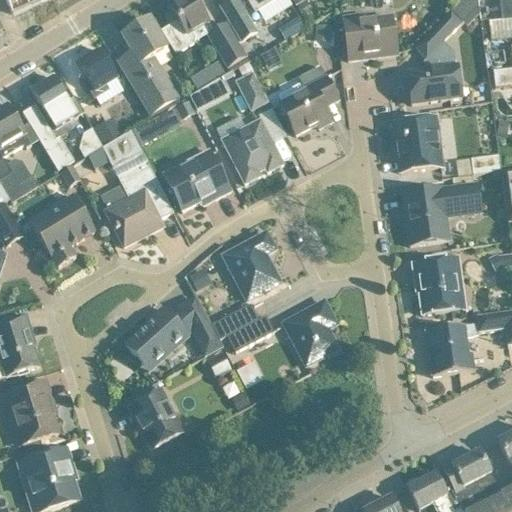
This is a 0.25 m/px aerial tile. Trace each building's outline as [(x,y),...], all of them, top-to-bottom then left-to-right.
[(5,0),(12,16),(47,0),(5,0)] [(178,23),(161,33),(171,50),(175,57),(193,46),(194,46),(194,45),(194,44),(192,39),(210,28),(208,26),(201,14),(192,0),(185,0),(170,10),(178,23)] [(221,10),(242,44),(258,35),(236,0),(221,10)] [(246,0),(256,13),(258,12),(265,23),(290,7),(285,0),(246,0)] [(437,72),(407,76),(411,108),(462,101),(457,69),(455,69),(453,55),(443,45),(477,10),(476,0),(464,0),(415,50),(426,62),(430,58),(436,63),(437,72)] [(511,0),(499,0),(501,22),(502,22),(511,21),(511,0)] [(363,18),(344,20),(342,20),(346,44),(349,64),(397,57),(395,37),(392,20),(391,20),(391,21),(365,25),(364,17),(363,17),(363,18)] [(287,25),(294,36),(303,30),(297,19),(287,25)] [(489,22),(481,23),(483,36),(490,35),(491,42),(504,41),(511,39),(511,21),(502,22),(489,23),(489,22)] [(123,72),(133,89),(150,118),(178,101),(153,60),(167,51),(150,22),(121,39),(136,64),(123,72)] [(213,33),(206,38),(226,70),(227,70),(230,75),(248,64),(225,26),(213,33)] [(315,27),(314,43),(328,44),(330,28),(315,27)] [(94,93),(90,95),(93,101),(109,92),(106,87),(116,81),(99,53),(78,66),(94,93)] [(299,81),(302,86),(280,97),(277,101),(280,107),(296,138),(329,121),(324,110),(338,103),(321,70),(299,81)] [(511,87),(511,71),(495,74),(497,89),(511,87)] [(236,85),(251,114),(267,105),(252,77),(236,85)] [(222,80),(190,100),(197,114),(231,97),(222,80)] [(56,133),(84,116),(74,101),(68,105),(53,81),(32,94),(56,133)] [(189,104),(175,112),(181,124),(195,116),(189,104)] [(0,186),(9,202),(11,205),(38,188),(32,179),(20,186),(4,160),(24,148),(26,151),(31,148),(7,109),(0,113),(0,186)] [(24,116),(59,173),(75,164),(60,139),(56,141),(36,109),(24,116)] [(171,113),(132,134),(140,149),(179,128),(171,113)] [(239,120),(216,132),(221,143),(235,170),(245,188),(248,186),(250,186),(257,183),(257,181),(271,174),(273,175),(279,171),(280,169),(284,167),(274,150),(260,123),(245,131),(239,120)] [(429,121),(393,126),(395,147),(399,146),(401,159),(398,160),(401,176),(441,170),(439,153),(434,154),(429,121)] [(498,122),(496,139),(506,140),(508,123),(498,122)] [(114,123),(96,134),(104,148),(122,136),(114,123)] [(132,133),(102,150),(113,170),(143,154),(140,149),(132,134),(132,133)] [(182,215),(201,205),(203,209),(215,203),(230,195),(209,153),(208,154),(190,163),(193,168),(167,182),(164,176),(163,177),(182,215)] [(471,162),(455,164),(457,180),(460,180),(501,174),(500,173),(498,158),(471,162)] [(122,190),(100,201),(106,212),(104,212),(115,232),(124,250),(163,230),(159,223),(173,215),(164,198),(147,164),(116,179),(121,188),(122,190)] [(71,169),(59,176),(68,189),(79,182),(71,169)] [(511,170),(501,172),(508,225),(511,224),(511,170)] [(0,207),(9,202),(0,186),(0,207)] [(402,196),(405,214),(409,213),(414,247),(410,248),(410,249),(449,244),(449,242),(448,242),(444,214),(478,209),(479,215),(481,215),(477,187),(475,187),(475,188),(441,192),(441,190),(422,192),(402,196)] [(58,271),(76,260),(69,250),(95,234),(74,200),(30,227),(51,261),(52,260),(58,271)] [(0,240),(6,250),(23,239),(4,209),(0,211),(0,240)] [(275,252),(266,236),(223,259),(247,303),(280,286),(265,257),(275,252)] [(497,256),(488,260),(494,274),(503,270),(498,259),(497,256)] [(415,284),(418,284),(423,318),(458,313),(453,279),(458,278),(455,261),(413,267),(415,284)] [(205,272),(212,285),(224,278),(217,266),(205,272)] [(203,272),(189,279),(195,293),(210,286),(203,272)] [(186,341),(187,340),(185,338),(191,333),(205,358),(220,350),(195,302),(179,310),(182,314),(172,323),(165,315),(154,325),(151,321),(150,322),(152,324),(125,348),(149,374),(186,341)] [(324,305),(306,314),(283,326),(297,351),(306,369),(338,352),(323,325),(332,320),(324,305)] [(219,343),(227,339),(258,323),(250,307),(211,328),(219,343)] [(505,332),(507,349),(511,348),(511,314),(476,319),(477,327),(426,334),(433,380),(475,374),(474,367),(469,368),(465,340),(474,338),(478,336),(505,332)] [(0,381),(39,370),(33,350),(35,350),(26,318),(0,325),(0,381)] [(265,319),(258,323),(227,339),(236,355),(274,335),(265,319)] [(232,372),(222,353),(206,362),(217,381),(232,372)] [(8,411),(12,410),(24,448),(58,437),(47,402),(51,401),(46,386),(47,385),(46,384),(4,398),(8,411)] [(128,410),(151,453),(183,435),(161,393),(128,410)] [(244,395),(231,402),(238,415),(250,408),(244,395)] [(511,511),(511,436),(498,444),(507,462),(509,467),(511,466),(511,467),(511,493),(509,495),(503,498),(502,497),(472,511),(511,511)] [(37,511),(52,511),(60,510),(79,504),(79,503),(78,503),(68,469),(72,468),(67,453),(67,452),(67,451),(48,457),(17,467),(18,468),(23,483),(28,481),(37,511)] [(453,468),(443,473),(448,483),(456,498),(462,511),(472,511),(502,497),(491,476),(480,454),(478,455),(463,462),(462,459),(451,465),(453,468)] [(462,511),(456,498),(448,483),(441,487),(435,477),(419,485),(416,482),(407,487),(408,491),(407,491),(418,511),(427,511),(434,509),(435,511),(462,511)] [(397,511),(391,500),(367,511),(397,511)]
